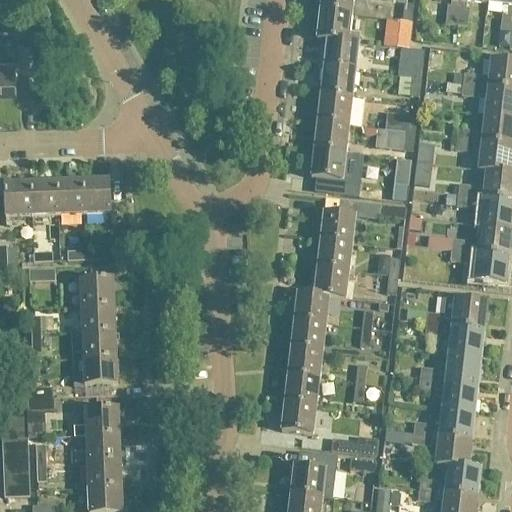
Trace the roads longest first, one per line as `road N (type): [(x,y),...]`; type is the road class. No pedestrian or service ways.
road 1 (unclassified): [(201,511),(225,421),(204,214)]
road 2 (residential): [(204,214),(252,186),(276,0)]
road 3 (residential): [(0,147),(121,141),(148,127)]
road 4 (unclassified): [(148,127),(74,0)]
